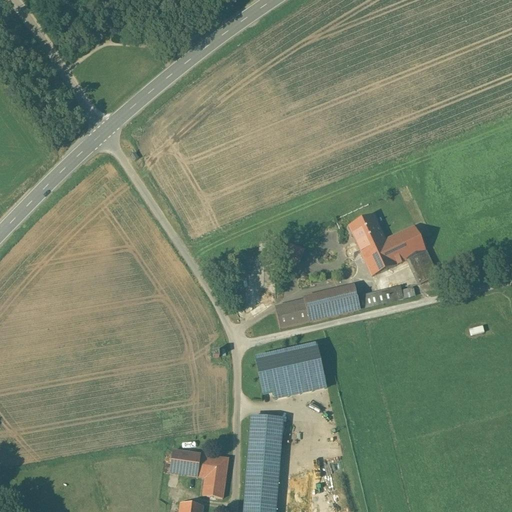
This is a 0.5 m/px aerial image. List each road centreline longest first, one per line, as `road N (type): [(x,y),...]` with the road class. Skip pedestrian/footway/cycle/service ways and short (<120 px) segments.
road 1 (unclassified): [(234,511),(231,330),(105,129)]
road 2 (secondary): [(272,0),(105,129)]
road 3 (unclassified): [(105,129),(13,0)]
road 4 (secondary): [(105,129),(0,233)]
